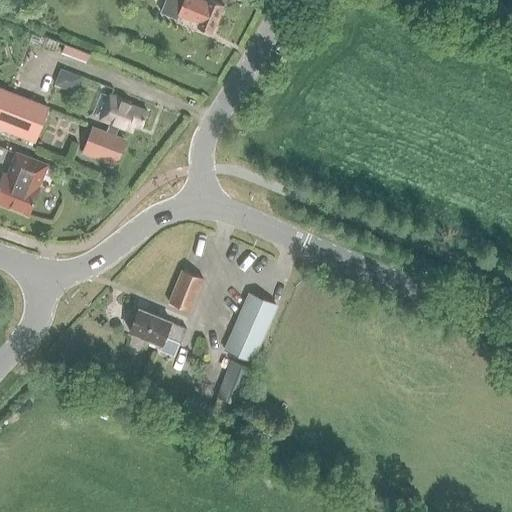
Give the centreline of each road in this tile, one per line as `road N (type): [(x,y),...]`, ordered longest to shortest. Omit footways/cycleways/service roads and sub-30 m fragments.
road 1 (tertiary): [(511,325),(203,208)]
road 2 (tertiary): [(286,0),(206,138),(203,208)]
road 3 (tertiary): [(48,276),(89,269),(150,222),(203,208)]
